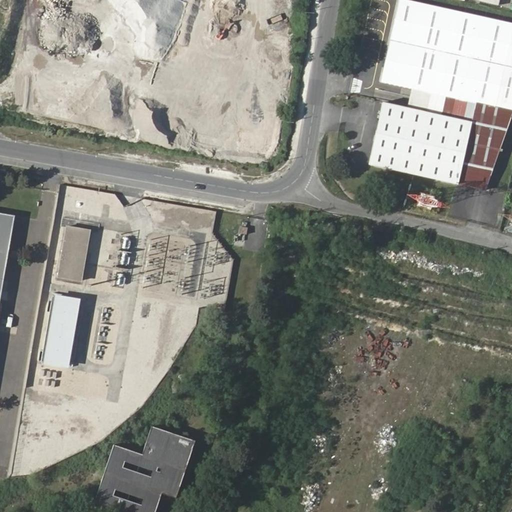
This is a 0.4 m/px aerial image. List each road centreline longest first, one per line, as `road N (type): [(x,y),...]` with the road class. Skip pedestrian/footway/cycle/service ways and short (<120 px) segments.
road 1 (unclassified): [(0,148),(255,192),(298,182)]
road 2 (unclassified): [(511,245),(322,201),(298,182)]
road 3 (unclassified): [(298,182),(330,0)]
